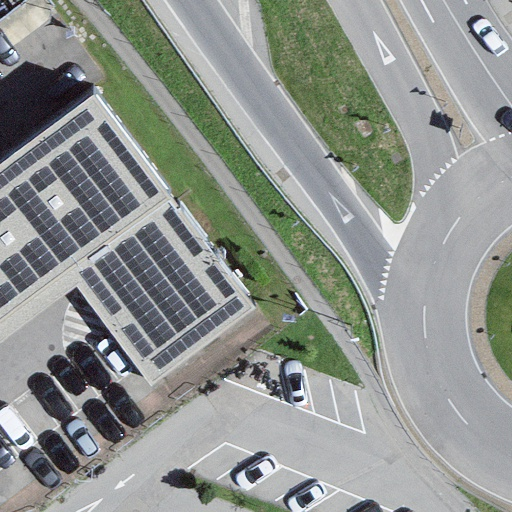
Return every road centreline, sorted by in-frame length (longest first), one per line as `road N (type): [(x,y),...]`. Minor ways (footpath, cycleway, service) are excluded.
road 1 (trunk): [(186,0),(363,244),(423,345)]
road 2 (secondary): [(359,0),(433,147),(448,226)]
road 3 (secondary): [(423,345),(455,417),(511,463)]
road 4 (secondary): [(511,107),(437,0)]
road 5 (secondary): [(448,226),(421,303),(423,345)]
